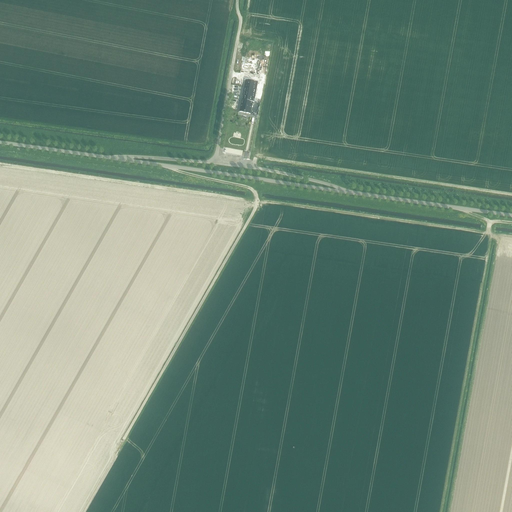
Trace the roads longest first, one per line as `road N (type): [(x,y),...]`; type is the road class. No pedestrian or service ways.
road 1 (track): [(123,439),(258,199),(249,188),(169,166)]
road 2 (unclassified): [(115,158),(350,192)]
road 3 (unclassified): [(350,192),(511,215)]
road 4 (unclassified): [(215,163),(241,19)]
road 5 (unclassified): [(215,163),(350,192)]
